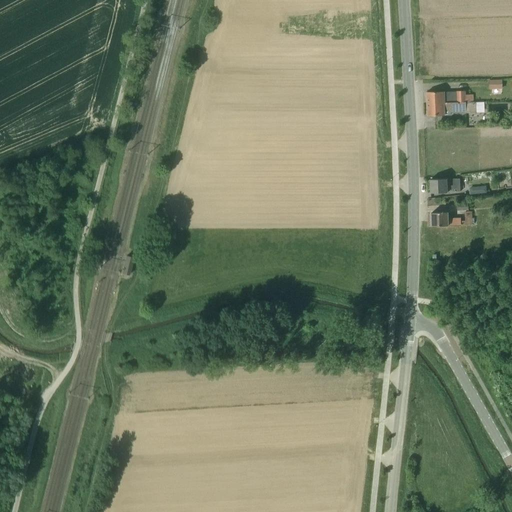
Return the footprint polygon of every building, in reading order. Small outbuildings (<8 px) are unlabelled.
[(503,79),(490,79),(490,88),(504,88),(503,79)] [(474,103),(474,95),(467,95),(467,91),(427,93),(427,103),(445,103),(474,103)] [(451,116),(451,115),(476,113),(476,103),(474,103),(445,103),(427,103),(428,117),(445,116),(451,116)] [(448,192),(461,191),(461,184),(468,184),(468,179),(454,179),(454,184),(447,184),(447,179),(430,180),(431,194),(448,193),(448,192)] [(432,213),(432,226),(472,226),(472,213),(466,213),(466,221),(461,221),(461,219),(449,219),(449,213),(432,213)] [(133,258),(127,257),(122,274),(129,276),(133,258)]
